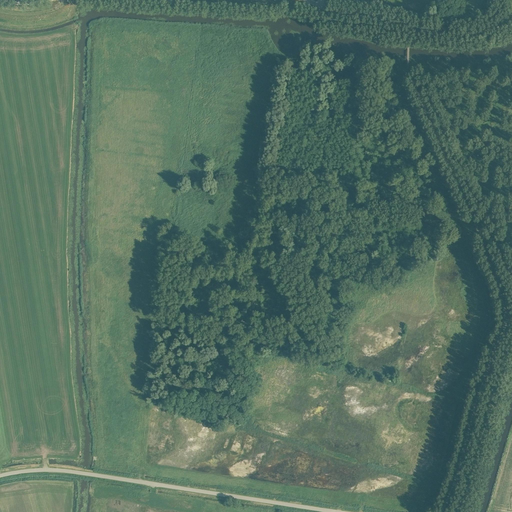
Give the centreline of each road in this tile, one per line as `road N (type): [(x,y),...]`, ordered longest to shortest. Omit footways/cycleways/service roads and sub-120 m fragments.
road 1 (unclassified): [(0,475),(61,469),(327,511)]
road 2 (unclassified): [(272,0),(445,34),(511,25)]
